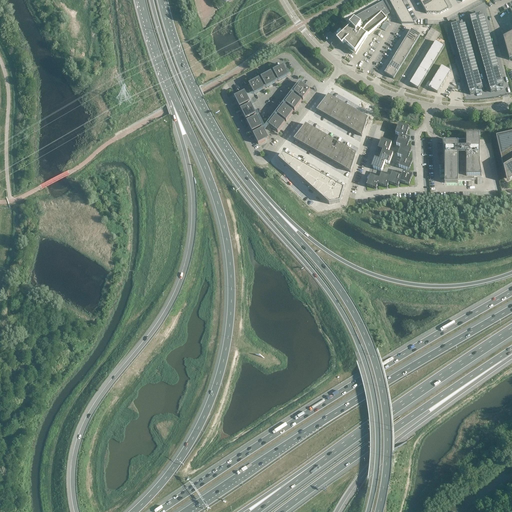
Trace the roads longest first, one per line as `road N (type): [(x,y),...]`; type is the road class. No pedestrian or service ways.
road 1 (motorway): [(367,511),(376,428),(357,344),(310,268),(209,144),(150,0)]
road 2 (motorway): [(171,92),(217,203),(230,308),(205,413),(166,477),(133,511)]
road 3 (motorway): [(171,92),(191,177),(188,258),(154,330),(81,429),(72,476),(76,511)]
road 4 (motorway): [(511,290),(157,511)]
road 5 (motorway): [(511,308),(184,511)]
road 6 (motorway): [(378,511),(385,409),(366,337),(331,277),(246,181)]
road 7 (motorway): [(511,273),(445,286),(382,277),(313,241),(246,181)]
road 8 (motorway): [(279,511),(511,349)]
road 9 (unclassified): [(283,0),(321,49),(372,86),(430,106),(511,104)]
road 10 (motorway): [(335,511),(394,441),(511,350)]
road 11 (motorway): [(326,457),(511,329)]
road 12 (trunk): [(246,181),(191,91),(160,0)]
